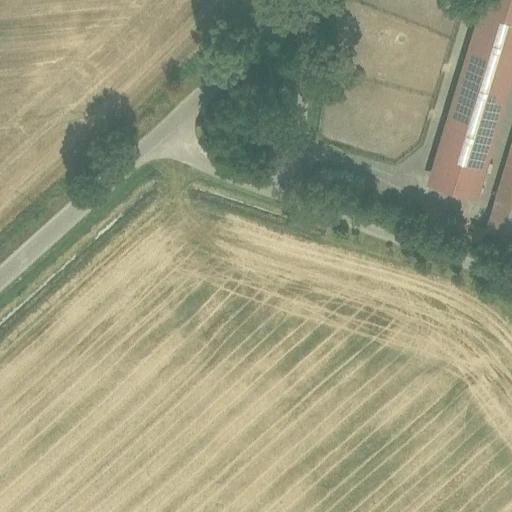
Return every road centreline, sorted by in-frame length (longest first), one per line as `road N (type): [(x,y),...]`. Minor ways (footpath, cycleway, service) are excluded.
road 1 (residential): [(0,281),(310,0)]
road 2 (track): [(158,142),(511,287)]
